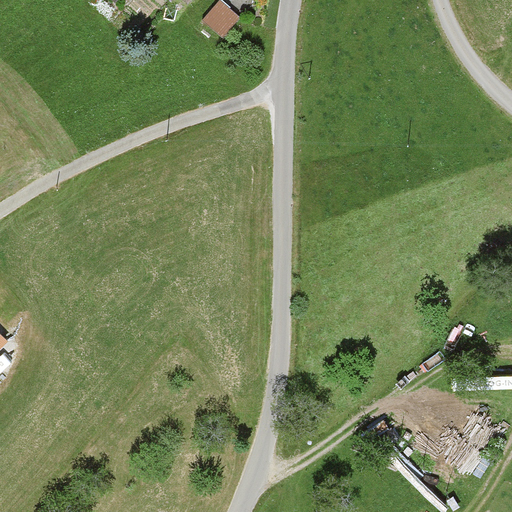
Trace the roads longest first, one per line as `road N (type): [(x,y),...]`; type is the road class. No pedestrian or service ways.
road 1 (unclassified): [(242,511),(278,368),(291,0)]
road 2 (unknown): [(284,94),(144,127),(0,200)]
road 3 (residential): [(440,0),(472,64),(511,103)]
